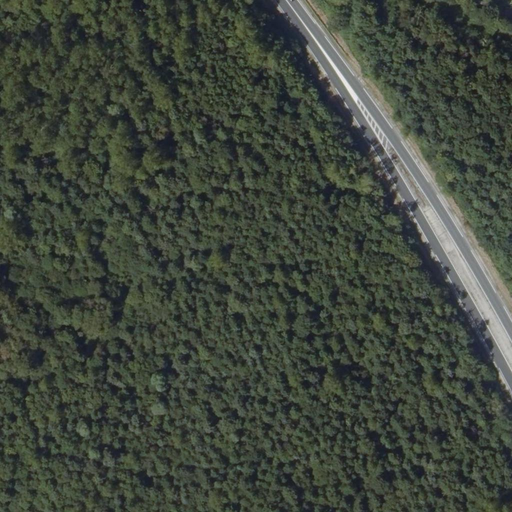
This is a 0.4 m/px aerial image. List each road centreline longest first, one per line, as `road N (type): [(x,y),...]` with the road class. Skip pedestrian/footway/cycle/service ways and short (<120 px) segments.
road 1 (primary): [(281,0),(511,389)]
road 2 (primary): [(511,339),(399,154),(286,0)]
